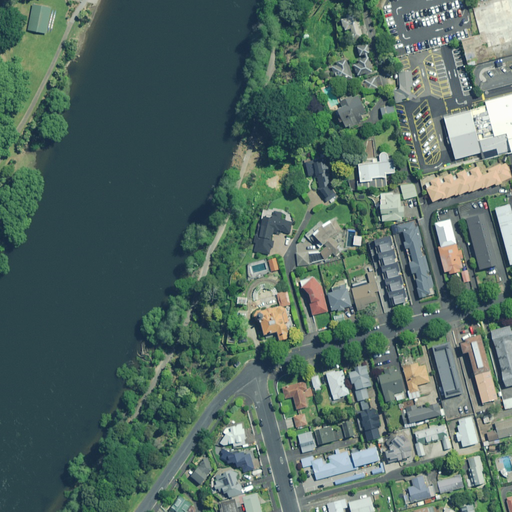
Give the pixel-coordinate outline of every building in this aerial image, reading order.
[(511,0),(505,0),(486,5),(485,1),(467,5),(473,29),(475,38),(480,37),(482,45),(487,44),(488,48),(485,49),(487,56),(494,55),(492,47),(511,42),(511,0)] [(53,8),(34,3),(28,31),(47,36),(53,8)] [(361,42),(360,38),(363,37),(361,30),(358,30),(354,16),(341,20),(348,46),(361,42)] [(373,71),(367,55),(370,54),(366,43),(356,47),(360,58),(358,59),(359,64),(354,66),(357,77),(373,71)] [(475,66),(472,52),(464,53),(468,67),(475,66)] [(331,67),(335,80),(344,77),(346,81),(352,79),(346,60),(338,63),(338,64),(331,67)] [(412,72),(399,73),(401,89),(393,91),(396,104),(404,102),(409,99),(412,93),(412,88),(414,87),(412,72)] [(377,77),(364,80),(367,91),(379,88),(377,77)] [(511,92),(487,99),(496,135),(481,139),(486,157),(504,152),(511,149),(511,92)] [(366,113),(358,95),(341,102),(343,108),(337,110),(346,130),(364,122),(361,116),(366,113)] [(393,104),(380,108),(384,125),(397,121),(393,104)] [(472,112),(447,118),(457,158),(483,152),(472,112)] [(359,165),(361,181),(356,181),(357,190),(387,187),(386,179),(388,179),(388,175),(396,174),(394,158),(390,158),(389,156),(388,154),(386,153),(384,153),(382,155),(381,157),(381,163),(359,165)] [(504,160),(422,181),(426,198),(508,177),(504,160)] [(323,162),(306,164),(307,176),(325,174),(323,162)] [(325,176),(316,179),(324,199),(333,195),(325,176)] [(417,197),(414,185),(401,188),(404,200),(417,197)] [(393,196),(393,194),(380,195),(381,200),(375,200),(377,214),(380,214),(381,223),(404,221),(403,207),(401,207),(400,195),(393,196)] [(511,227),(505,201),(492,205),(507,261),(511,259),(511,227)] [(271,240),(272,236),(274,237),(275,234),(281,236),(282,233),(289,235),(292,223),(280,219),(282,213),(274,211),(272,218),(264,216),(256,242),(258,242),(254,253),(268,258),(271,249),(272,249),(275,242),(273,241),(271,240)] [(480,211),(463,215),(476,267),(493,263),(480,211)] [(307,253),(296,255),(298,267),(309,265),(312,265),(324,261),(324,262),(333,254),(336,257),(344,249),(331,237),(333,235),(342,230),(336,217),(322,225),(321,226),(318,223),(304,236),(312,245),(317,240),(322,246),(325,249),(321,253),(308,255),(307,253)] [(453,240),(435,245),(441,268),(459,264),(453,240)] [(397,256),(393,241),(384,244),(388,259),(397,256)] [(414,247),(397,252),(404,278),(421,273),(414,247)] [(279,270),(276,259),(269,261),(271,272),(279,270)] [(379,260),(372,262),(379,290),(399,285),(396,269),(382,273),(379,260)] [(366,281),(348,286),(352,302),(376,295),(369,268),(363,270),(366,281)] [(310,275),(299,285),(304,290),(309,312),(324,308),(318,284),(310,275)] [(344,286),(324,291),(328,306),(348,301),(344,286)] [(274,305),(254,311),(261,332),(271,329),(274,338),(283,335),(274,305)] [(511,347),(505,321),(486,325),(502,385),(511,382),(511,347)] [(474,331),(461,335),(480,402),(493,398),(474,331)] [(444,339),(428,343),(441,393),(457,389),(444,339)] [(430,383),(425,365),(420,366),(419,363),(403,367),(409,393),(418,391),(417,386),(430,383)] [(355,391),(358,402),(369,399),(366,388),(372,387),(367,365),(355,368),(356,372),(349,373),(352,385),(354,385),(355,391)] [(394,394),(405,392),(399,371),(397,372),(396,366),(386,369),(387,374),(379,377),(386,403),(395,400),(394,394)] [(337,367),(322,372),(331,397),(345,392),(337,367)] [(321,390),(318,376),(311,378),(315,392),(321,390)] [(297,380),(279,384),(282,396),(289,394),(293,407),(304,405),(297,380)] [(511,408),(511,398),(503,401),(505,410),(511,408)] [(433,400),(401,408),(405,421),(436,413),(433,400)] [(381,426),(376,408),(360,412),(367,442),(381,438),(378,427),(381,426)] [(302,412),(291,415),(294,425),(304,422),(302,412)] [(490,423),(489,420),(494,419),(493,415),(488,416),(482,417),(484,424),(490,423)] [(460,426),(458,426),(459,433),(456,434),(458,442),(461,442),(463,448),(478,444),(472,418),(459,421),(460,426)] [(511,435),(511,418),(494,423),(496,431),(487,433),(490,442),(511,435)] [(318,446),(356,436),(352,421),(314,431),(318,446)] [(221,447),(244,443),(242,435),(246,434),(245,430),(243,430),(242,424),(237,425),(238,428),(225,430),(226,437),(220,442),(221,447)] [(416,427),(418,433),(412,434),(418,458),(425,456),(422,445),(441,440),(444,451),(451,449),(445,425),(423,431),(421,425),(416,427)] [(316,450),(311,431),(298,435),(303,454),(316,450)] [(411,442),(404,443),(399,439),(397,436),(392,441),(393,446),(389,447),(390,452),(385,453),(386,460),(390,459),(390,461),(397,459),(398,460),(415,457),(411,442)] [(379,461),(376,448),(352,455),(356,468),(379,461)] [(243,473),(262,468),(260,462),(253,464),(250,451),(235,455),(231,454),(225,450),(220,458),(228,462),(229,465),(236,464),(238,469),(242,468),(243,473)] [(335,451),(336,455),(328,457),(330,464),(323,466),(322,459),(313,461),(312,456),(301,460),(303,468),(312,466),(316,481),(354,471),(348,452),(340,454),(338,450),(335,451)] [(484,484),(479,457),(468,459),(471,477),(473,486),(484,484)] [(209,460),(204,460),(197,467),(198,468),(191,477),(200,485),(213,470),(209,460)] [(233,473),(232,471),(222,473),(223,475),(215,477),(216,481),(215,481),(216,486),(215,486),(216,491),(219,490),(219,492),(223,491),(224,494),(227,494),(227,495),(243,492),(242,485),(243,484),(242,477),(241,477),(239,477),(238,472),(233,473)] [(461,489),(458,474),(442,478),(437,479),(440,494),(461,489)] [(430,499),(424,476),(411,480),(413,487),(408,488),(412,503),(430,499)] [(261,511),(257,493),(243,497),(246,511),(261,511)] [(191,504),(180,496),(168,511),(185,511),(186,511),(191,504)] [(373,511),(370,498),(349,503),(351,511),(373,511)] [(237,511),(235,500),(221,503),(223,511),(237,511)] [(347,508),(345,500),(327,505),(329,511),(343,511),(343,509),(347,508)]
